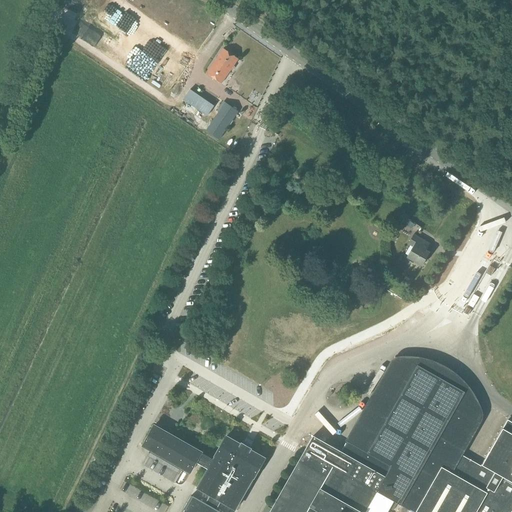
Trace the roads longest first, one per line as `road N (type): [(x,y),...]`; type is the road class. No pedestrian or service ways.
road 1 (tertiary): [(511,206),(216,0)]
road 2 (unclassified): [(0,133),(54,0)]
